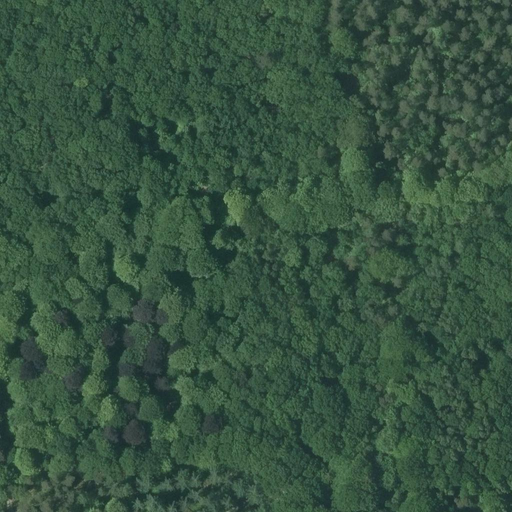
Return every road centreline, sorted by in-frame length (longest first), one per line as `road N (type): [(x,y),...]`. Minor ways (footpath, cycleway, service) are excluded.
road 1 (track): [(0,255),(374,198),(415,511)]
road 2 (track): [(346,0),(374,198),(511,179)]
